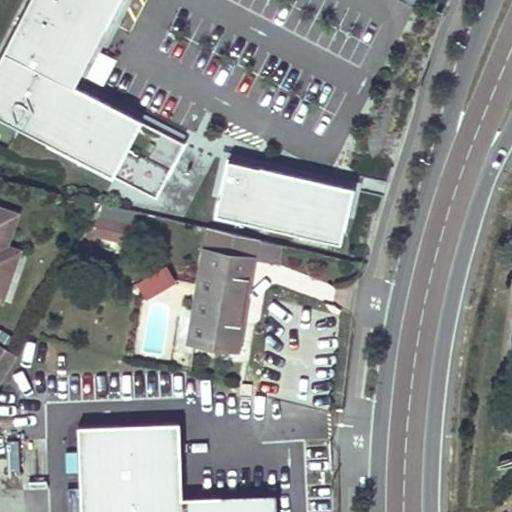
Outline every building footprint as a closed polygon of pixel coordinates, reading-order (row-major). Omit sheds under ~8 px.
[(28,0),(0,54),(0,115),(155,197),(184,142),(72,83),(115,0),(28,0)] [(268,167),(227,157),(214,213),(256,222),(297,232),(339,241),(351,186),(310,176),(268,167)] [(125,244),(135,210),(102,200),(92,234),(125,244)] [(22,213),(0,205),(0,282),(4,283),(9,268),(16,271),(24,250),(10,245),(22,213)] [(208,227),(189,341),(235,349),(250,258),(254,237),(208,227)] [(254,237),(250,258),(275,263),(278,243),(254,237)] [(0,297),(6,300),(16,271),(9,268),(4,283),(0,282),(0,297)] [(170,283),(162,268),(135,283),(144,298),(170,283)] [(0,368),(6,372),(17,353),(0,340),(0,368)] [(80,424),(82,511),(277,511),(277,494),(183,497),(181,421),(80,424)]
